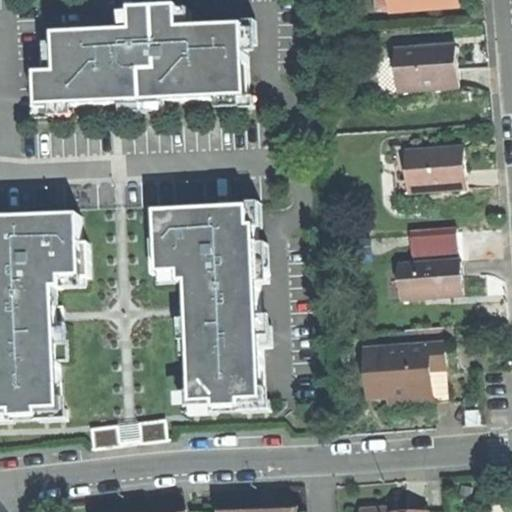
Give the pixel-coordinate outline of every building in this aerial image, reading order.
[(391,0),(392,12),(408,10),(407,0),(391,0)] [(407,0),(408,10),(462,6),(461,0),(407,0)] [(42,78),(43,108),(116,105),(254,99),(250,29),(184,33),(184,15),(183,12),(136,14),(137,18),(138,35),(60,39),(63,77),(42,78)] [(403,91),(462,86),(461,68),(459,44),(399,49),(403,91)] [(412,193),(472,189),(470,169),(469,148),(409,153),(412,193)] [(198,410),(272,408),(260,229),(256,230),(255,211),(162,216),(165,275),(187,276),(187,283),(194,284),(195,314),(198,410)] [(87,280),(84,218),(0,223),(0,420),(64,418),(62,318),(61,291),(68,291),(68,282),(87,280)] [(420,300),(470,296),(468,280),(467,261),(418,265),(420,300)] [(410,334),(411,349),(450,346),(450,342),(459,341),(458,331),(410,334)] [(411,349),(370,352),(373,400),(395,398),(435,395),(438,395),(437,373),(452,372),(450,346),(411,349)] [(454,403),(452,372),(437,373),(438,395),(435,395),(436,404),(454,403)] [(436,404),(435,395),(395,398),(396,407),(415,406),(436,404)]
